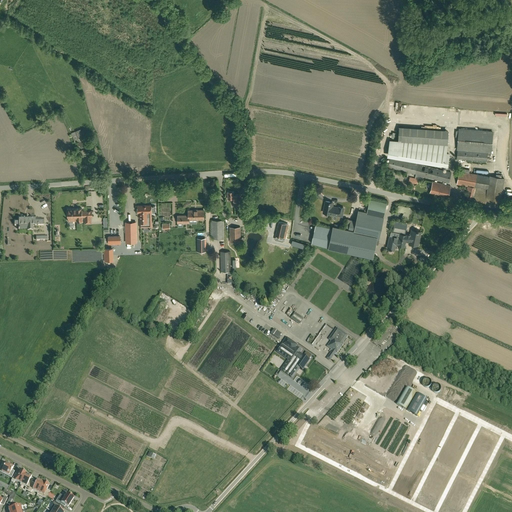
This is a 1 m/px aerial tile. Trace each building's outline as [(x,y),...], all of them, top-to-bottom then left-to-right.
[(389,140),(387,155),(448,165),(450,153),(447,152),(448,145),(447,144),(449,130),(399,127),(398,141),(389,140)] [(487,161),(488,153),(491,154),(493,131),(458,128),(457,150),(456,159),(487,161)] [(79,130),(71,133),(74,143),(84,139),(83,136),(82,137),(79,130)] [(388,167),(416,174),(415,178),(418,179),(421,179),(422,175),(448,182),(451,172),(398,159),(391,157),(390,157),(388,167)] [(460,168),(459,173),(458,184),(470,186),(467,197),(471,198),(472,198),(485,201),(486,199),(500,202),(504,178),(490,176),(490,177),(469,174),(470,170),(460,168)] [(430,193),(447,197),(450,186),(433,181),(430,193)] [(228,199),(233,199),(233,206),(239,205),(239,210),(242,210),(242,216),(246,216),(245,202),(241,202),(241,194),(233,195),(233,192),(227,192),(228,199)] [(351,221),(349,230),(378,237),(382,217),(383,217),(387,202),(370,199),(366,213),(359,211),(357,222),(351,221)] [(342,216),(343,208),(338,207),(338,208),(332,206),(333,202),(325,201),(323,212),(342,216)] [(151,217),(147,217),(147,212),(151,212),(151,205),(137,206),(138,213),(140,213),(140,223),(140,227),(144,227),(144,231),(150,231),(150,227),(151,227),(151,217)] [(77,208),(67,209),(67,217),(76,217),(76,221),(82,221),(82,217),(92,216),(92,210),(82,211),(82,208),(81,208),(77,208)] [(203,210),(188,210),(188,215),(188,219),(204,219),(203,210)] [(35,219),(34,216),(18,217),(18,221),(14,221),(14,225),(18,225),(27,225),(27,230),(32,230),(32,225),(43,224),(43,219),(35,219)] [(224,238),(223,220),(212,220),(212,238),(224,238)] [(275,235),(285,238),(289,224),(278,221),(275,235)] [(395,221),(392,231),(405,234),(407,223),(395,221)] [(136,242),(136,222),(125,222),(126,242),(136,242)] [(330,249),(330,248),(371,256),(373,244),(374,242),(377,243),(378,237),(349,230),(334,227),(333,230),(315,226),(311,244),(330,249)] [(241,227),(229,227),(229,242),(241,242),(241,236),(241,235),(241,227)] [(406,237),(406,235),(391,232),(390,237),(389,236),(387,248),(390,249),(390,250),(391,250),(392,249),(394,250),(395,245),(404,247),(405,241),(409,242),(409,243),(418,245),(421,232),(418,232),(418,231),(417,231),(412,230),(410,238),(406,237)] [(108,236),(108,244),(121,244),(120,236),(108,236)] [(293,240),(291,245),(304,249),(305,249),(306,244),(293,240)] [(197,252),(206,252),(206,241),(197,242),(197,252)] [(230,251),(220,252),(220,272),(227,271),(231,271),(230,251)] [(333,350),(328,358),(330,360),(336,352),(337,353),(343,344),(342,343),(348,335),(337,328),(329,339),(332,341),(328,347),(333,350)] [(306,352),(303,356),(299,353),(300,352),(294,348),(296,345),(287,338),(277,352),(288,360),(281,370),(289,375),(291,372),(294,374),(299,367),(302,369),(309,360),(312,356),(306,352)] [(407,387),(397,404),(406,410),(416,393),(407,387)] [(417,393),(407,410),(416,416),(427,399),(417,393)] [(5,463),(4,466),(1,465),(0,467),(0,469),(2,470),(1,472),(8,475),(8,476),(11,478),(14,471),(12,470),(12,469),(13,467),(5,463)] [(20,470),(18,475),(17,477),(14,475),(11,481),(14,483),(15,480),(21,483),(26,474),(26,473),(20,470)] [(27,474),(26,474),(21,483),(20,484),(26,487),(25,489),(28,491),(31,484),(28,483),(31,478),(31,477),(30,476),(31,475),(27,474)] [(31,492),(32,490),(37,493),(43,482),(42,482),(42,481),(39,479),(38,480),(37,480),(35,484),(34,486),(31,484),(28,491),(31,492)] [(8,486),(0,481),(0,486),(7,490),(8,486)] [(43,482),(37,493),(37,494),(45,499),(49,493),(46,491),(47,490),(49,485),(43,482)] [(56,501),(64,506),(65,505),(68,507),(74,498),(73,497),(73,496),(70,494),(69,495),(67,493),(62,501),(58,498),(56,501)] [(49,511),(51,511),(63,511),(62,511),(58,509),(59,506),(54,502),(52,505),(53,506),(49,511)]
